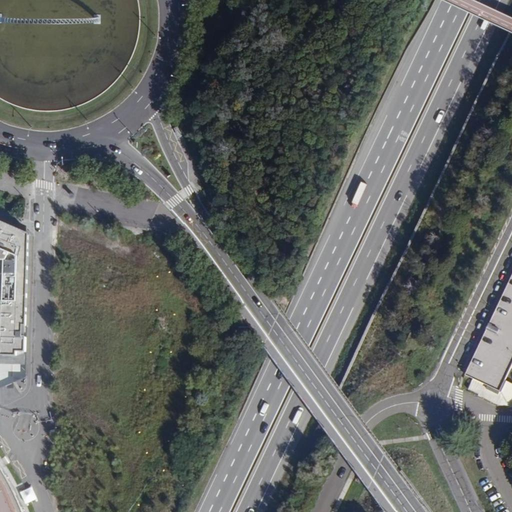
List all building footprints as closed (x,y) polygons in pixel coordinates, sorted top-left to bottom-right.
[(0,351),(27,352),(29,234),(0,221),(0,351)] [(511,276),(465,377),(473,381),(479,384),(486,387),(484,391),(497,397),(504,382),(511,364),(511,276)] [(0,388),(26,378),(27,352),(0,351),(0,388)] [(479,384),(473,381),(468,391),(479,396),(478,398),(498,408),(502,409),(508,409),(509,409),(511,402),(511,385),(504,382),(497,397),(484,391),(486,387),(479,384)] [(0,511),(22,511),(23,511),(12,487),(0,466),(0,511)]
